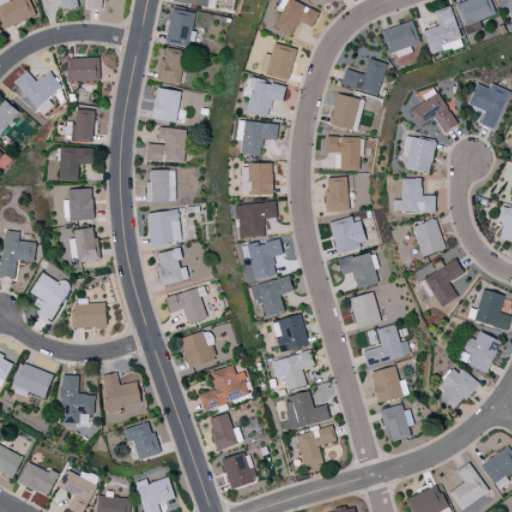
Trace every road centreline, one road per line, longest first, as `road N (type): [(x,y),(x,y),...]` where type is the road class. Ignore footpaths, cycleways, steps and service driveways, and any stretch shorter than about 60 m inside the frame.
road 1 (residential): [(384,511),(312,260),(304,142),(318,82),(344,29),(402,0)]
road 2 (residential): [(18,511),(299,496),(444,449),(496,410),(511,380)]
road 3 (tertiary): [(210,511),(127,254),(127,102),(149,0)]
road 4 (residential): [(0,313),(56,350),(89,355),(150,338)]
road 5 (residential): [(0,70),(48,41),(142,42)]
road 6 (residential): [(511,273),(479,250),(463,220),(463,181),(475,161)]
